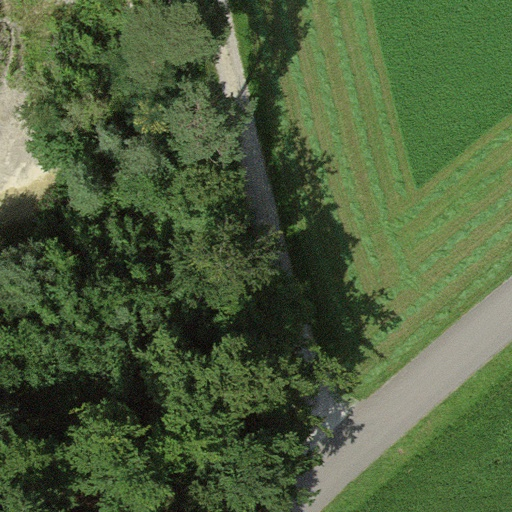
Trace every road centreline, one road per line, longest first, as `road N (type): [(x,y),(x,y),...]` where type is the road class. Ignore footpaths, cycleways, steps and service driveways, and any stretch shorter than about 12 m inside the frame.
road 1 (track): [(351,451),(315,392),(220,0)]
road 2 (unclassified): [(290,511),(511,312)]
